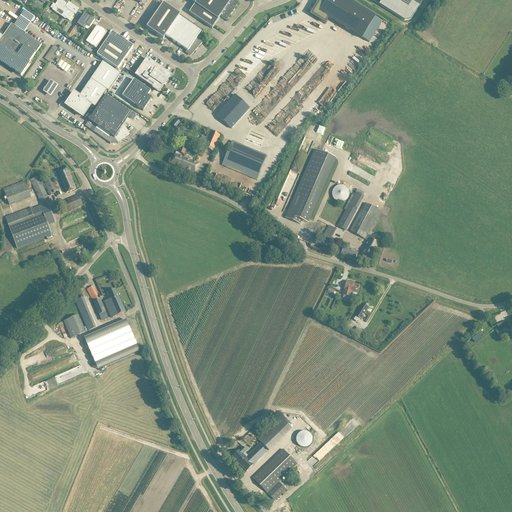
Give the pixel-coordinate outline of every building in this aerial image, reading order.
[(75,15),(79,9),(69,2),(68,4),(61,0),(58,0),(55,5),(53,4),(50,8),(56,12),(58,8),(64,13),(62,16),(69,21),(74,14),(75,15)] [(198,0),(190,13),(198,19),(212,29),(220,16),(221,17),(226,21),(230,15),(230,16),(235,8),(239,3),(234,0),(198,0)] [(327,17),(329,18),(362,39),(362,38),(375,18),(375,17),(347,0),(320,0),(317,7),(315,6),(315,5),(313,8),(315,9),(312,14),(325,22),(327,17)] [(381,0),(379,5),(404,21),(411,19),(419,7),(423,0),(381,0)] [(163,39),(165,36),(179,16),(180,15),(163,4),(146,28),(163,39)] [(85,15),(78,24),(84,28),(86,25),(90,28),(95,20),(91,18),(91,19),(85,15)] [(179,16),(165,36),(187,51),(186,53),(191,56),(196,50),(195,49),(197,47),(198,48),(202,43),(196,39),(201,32),(179,16)] [(0,60),(21,75),(35,55),(42,45),(11,24),(2,37),(0,40),(0,60)] [(75,26),(67,37),(69,39),(73,34),(77,28),(75,26)] [(86,42),(96,49),(107,32),(97,26),(86,42)] [(118,69),(133,47),(124,41),(121,38),(112,32),(97,54),(97,55),(117,69),(118,69)] [(48,61),(58,48),(54,46),(44,59),(48,61)] [(170,75),(146,59),(135,75),(159,92),(164,85),(165,82),(170,75)] [(83,117),(91,105),(95,108),(107,91),(108,92),(120,74),(102,62),(79,97),(74,93),(66,105),(83,117)] [(134,80),(122,97),(143,111),(151,100),(150,100),(151,98),(152,99),(153,99),(148,95),(151,91),(134,80)] [(59,87),(50,81),(43,93),(51,98),(59,87)] [(106,95),(89,121),(85,126),(111,143),(110,144),(111,142),(112,143),(116,143),(117,142),(118,144),(118,143),(129,134),(123,125),(132,113),(106,95)] [(233,97),(216,115),(231,129),(248,110),(249,109),(234,95),(233,97)] [(213,152),(220,136),(209,131),(206,138),(202,137),(198,146),(213,152)] [(232,140),(222,165),(257,180),(267,156),(251,149),(232,140)] [(315,150),(286,218),(300,224),(301,221),(306,223),(334,158),(315,150)] [(175,155),(171,164),(195,174),(199,165),(175,155)] [(66,193),(76,189),(67,169),(57,173),(66,193)] [(41,202),(48,199),(38,176),(30,180),(41,202)] [(44,181),(50,196),(53,194),(52,192),(57,190),(52,177),(44,181)] [(25,182),(3,190),(9,206),(31,198),(25,182)] [(331,200),(345,203),(348,188),(334,185),(331,200)] [(63,213),(82,205),(78,196),(68,200),(69,203),(60,206),(63,213)] [(365,203),(349,231),(368,241),(358,260),(367,265),(374,251),(375,251),(380,241),(369,236),(382,212),(365,203)] [(5,217),(17,249),(52,236),(48,225),(55,223),(48,204),(32,209),(32,208),(5,217)] [(349,205),(337,227),(345,231),(357,209),(349,205)] [(329,226),(323,237),(329,240),(335,229),(329,226)] [(343,248),(340,255),(355,260),(358,253),(343,248)] [(351,292),(358,293),(360,285),(359,286),(352,284),(352,283),(346,281),(343,296),(350,298),(351,292)] [(97,296),(93,287),(87,289),(92,298),(97,296)] [(112,318),(125,312),(115,289),(107,293),(110,299),(104,302),(112,318)] [(96,329),(83,299),(75,302),(88,332),(96,329)] [(109,318),(101,300),(94,303),(102,321),(109,318)] [(355,316),(361,320),(369,307),(363,304),(355,316)] [(71,338),(85,332),(78,316),(64,322),(71,338)] [(126,320),(84,338),(98,370),(139,351),(126,320)] [(506,322),(496,325),(499,331),(508,327),(506,322)] [(511,349),(511,348),(500,355),(504,360),(511,354),(511,349)] [(282,417),(258,440),(269,450),(292,428),(282,417)] [(296,441),(297,443),(299,445),(302,447),(305,447),(308,446),(310,445),(312,443),(313,440),(313,437),(312,435),(310,432),(307,431),(305,430),(302,431),(300,432),(298,433),(297,436),(296,438),(296,441)] [(232,457),(239,465),(246,472),(267,452),(260,445),(247,457),(243,454),(247,450),(243,446),(232,457)] [(283,449),(253,478),(274,501),(286,490),(278,482),(296,463),(283,449)]
